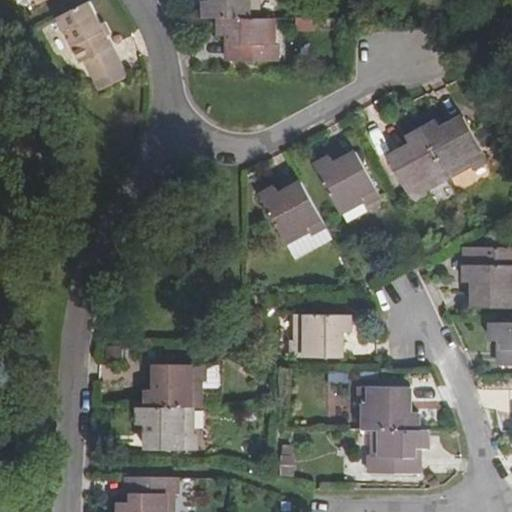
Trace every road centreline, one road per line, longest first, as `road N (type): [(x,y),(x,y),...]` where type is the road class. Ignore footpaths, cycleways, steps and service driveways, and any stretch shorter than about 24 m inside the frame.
road 1 (residential): [(74,511),(82,349),(100,262),(152,170),(163,131)]
road 2 (residential): [(400,57),(268,141),(230,146),(163,131)]
road 3 (residential): [(411,298),(479,439),(501,511)]
road 4 (residential): [(163,131),(170,106),(159,26),(141,0)]
